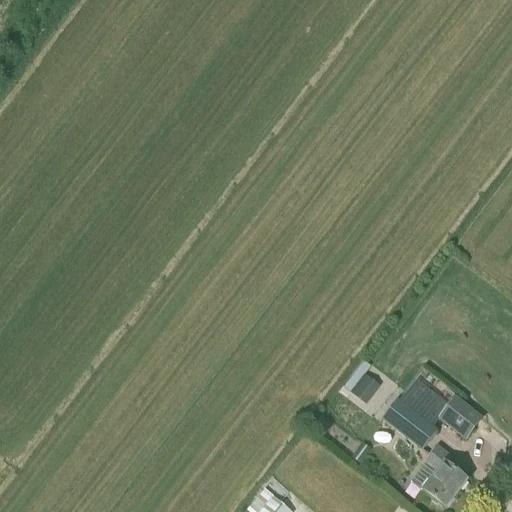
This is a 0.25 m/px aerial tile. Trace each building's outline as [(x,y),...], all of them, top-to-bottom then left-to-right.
[(343,389),(349,394),(365,407),(379,388),(365,377),(371,369),(363,363),(343,389)] [(456,401),(440,421),(465,441),(481,422),(456,401)] [(422,452),(436,433),(397,403),(383,422),(422,452)] [(411,484),(424,494),(445,511),(466,483),(445,466),(451,460),(437,449),(424,465),(425,465),(411,484)] [(288,511),(263,492),(247,511),(288,511)]
